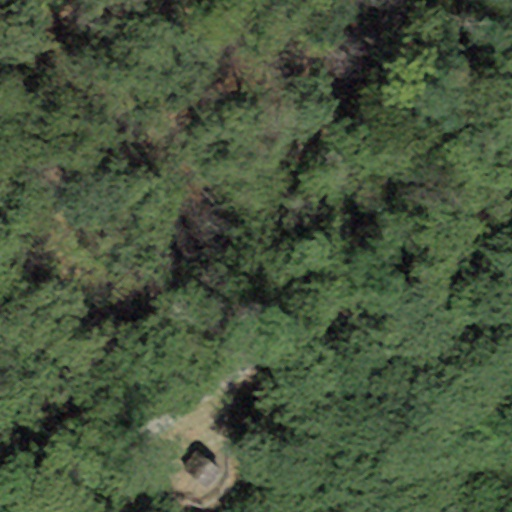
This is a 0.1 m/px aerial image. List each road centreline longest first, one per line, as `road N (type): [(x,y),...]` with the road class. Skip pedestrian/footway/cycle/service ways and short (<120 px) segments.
road 1 (residential): [(8,511),(511,175)]
road 2 (residential): [(392,0),(147,291),(0,396)]
